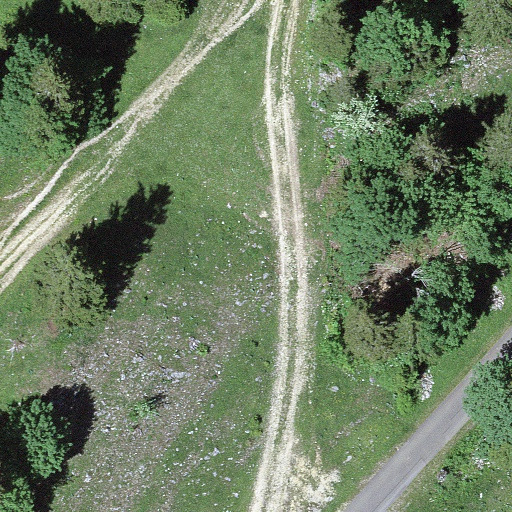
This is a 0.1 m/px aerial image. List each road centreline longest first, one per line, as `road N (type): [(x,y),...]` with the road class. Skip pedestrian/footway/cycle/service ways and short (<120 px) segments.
road 1 (track): [(289,0),(277,115),(290,367),(265,511)]
road 2 (unclassified): [(511,349),(364,511)]
